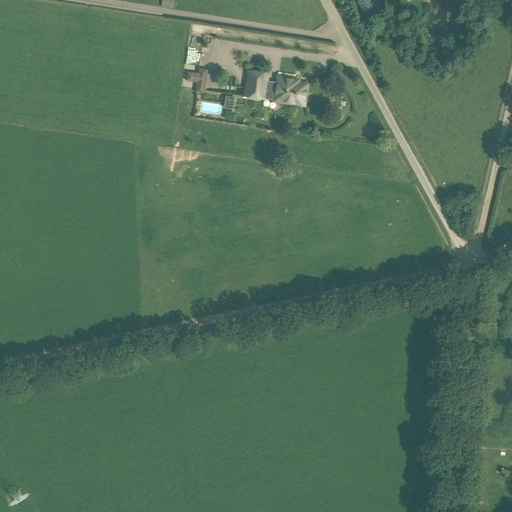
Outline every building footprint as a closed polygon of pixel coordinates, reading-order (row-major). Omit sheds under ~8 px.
[(376,0),(358,0),(365,12),(379,4),(376,0)] [(200,69),(197,93),(206,95),(209,70),(200,69)] [(248,70),(244,98),(267,101),(268,99),(274,100),(273,104),(307,109),(311,83),(302,82),(302,79),(278,75),(276,83),(270,82),(272,74),(248,70)] [(231,108),(239,108),(239,98),(231,98),(231,108)] [(314,133),(314,141),(316,141),(322,142),(323,133),(314,133)]
